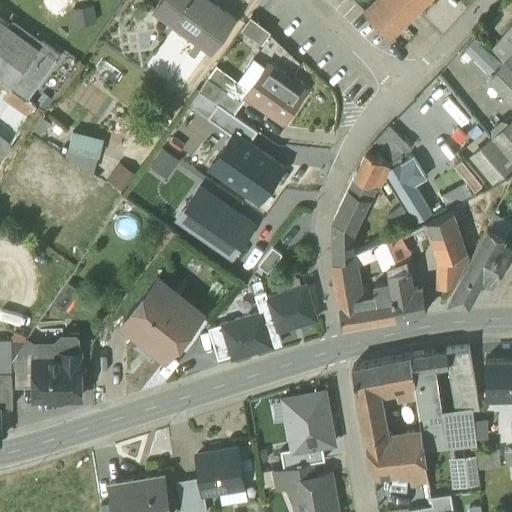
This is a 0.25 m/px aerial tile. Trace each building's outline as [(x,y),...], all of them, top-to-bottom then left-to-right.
[(235,16),(211,0),(162,0),(155,10),(194,38),(204,24),(221,36),(235,16)] [(418,7),(411,0),(372,0),(364,9),(391,36),(418,7)] [(75,25),(97,21),(94,5),(72,9),(75,25)] [(253,15),(244,27),(262,41),(271,29),(253,15)] [(8,24),(0,17),(0,79),(5,84),(11,88),(28,100),(61,54),(12,18),(8,24)] [(221,36),(204,24),(194,38),(211,50),(221,36)] [(511,31),(509,30),(492,49),(505,62),(511,53),(511,31)] [(500,63),(476,39),(465,50),(489,74),(500,63)] [(291,80),(268,62),(248,90),(270,106),(267,110),(283,122),(303,93),(289,83),(291,80)] [(511,68),(505,62),(489,79),(511,103),(511,68)] [(242,101),(208,78),(200,90),(219,103),(234,113),(242,101)] [(36,107),(11,88),(4,98),(29,116),(36,107)] [(233,134),(249,144),(259,130),(234,113),(219,103),(209,117),(233,134)] [(511,123),(494,139),(494,140),(511,160),(511,123)] [(405,141),(390,125),(378,139),(385,147),(384,150),(392,154),(405,141)] [(422,143),(405,126),(398,133),(415,150),(422,143)] [(67,158),(97,166),(105,136),(75,128),(67,158)] [(211,166),(260,199),(282,167),(249,144),(233,134),(211,166)] [(0,159),(11,144),(0,136),(0,159)] [(378,139),(366,151),(380,157),(384,150),(385,147),(378,139)] [(511,167),(511,160),(494,140),(494,139),(492,141),(491,141),(472,157),(493,183),(511,167)] [(405,141),(392,154),(396,160),(401,157),(411,148),(405,141)] [(167,176),(178,161),(163,150),(152,164),(167,176)] [(366,151),(350,186),(369,195),(374,185),(372,184),(376,176),(384,159),(380,157),(366,151)] [(390,164),(384,159),(376,176),(381,179),(382,176),(383,178),(384,175),(382,172),(402,160),(401,157),(396,160),(390,164)] [(413,157),(401,164),(414,185),(426,178),(413,157)] [(108,178),(123,189),(136,171),(121,161),(108,178)] [(401,164),(401,163),(387,172),(416,220),(430,212),(414,185),(401,164)] [(381,179),(376,176),(372,184),(374,185),(374,184),(378,187),(383,178),(382,176),(381,179)] [(450,204),(474,193),(468,182),(444,193),(450,204)] [(350,186),(334,220),(334,242),(335,262),(351,254),(352,232),(369,195),(350,186)] [(255,226),(200,187),(186,206),(197,214),(188,227),(232,257),(255,226)] [(453,209),(429,220),(432,233),(441,260),(468,253),(453,209)] [(488,224),(446,302),(470,305),(476,295),(475,295),(484,278),(495,283),(511,250),(511,243),(505,240),(508,234),(488,224)] [(378,242),(363,249),(368,261),(379,257),(382,265),(386,263),(387,266),(396,263),(386,238),(378,242)] [(282,254),(273,247),(259,266),(268,273),(282,254)] [(468,253),(441,260),(441,286),(456,282),(469,255),(468,253)] [(351,254),(335,262),(334,271),(353,267),(351,254)] [(396,263),(387,266),(389,281),(396,316),(428,309),(424,287),(413,289),(407,259),(396,263)] [(360,298),(357,284),(356,284),(353,267),(334,271),(334,272),(343,325),(396,316),(389,281),(375,283),(378,301),(365,303),(364,297),(360,298)] [(202,315),(157,279),(122,322),(167,357),(202,315)] [(278,331),(317,320),(306,285),(268,296),(266,291),(256,294),(262,312),(265,323),(275,320),(278,331)] [(232,359),(282,344),(278,331),(275,320),(265,323),(262,312),(222,324),(231,355),(232,359)] [(231,355),(222,324),(209,328),(218,360),(231,355)] [(11,337),(0,337),(0,372),(12,372),(12,359),(11,337)] [(469,346),(447,349),(449,363),(452,362),(462,422),(474,421),(473,410),(480,409),(469,346)] [(447,349),(411,355),(416,380),(415,380),(417,395),(420,414),(440,412),(444,411),(435,365),(449,363),(447,349)] [(34,351),(18,351),(12,359),(12,372),(12,385),(35,385),(34,358),(34,351)] [(62,358),(34,358),(35,385),(35,398),(80,398),(80,351),(62,352),(62,358)] [(411,355),(352,366),(366,439),(386,436),(378,395),(382,391),(390,389),(396,388),(395,384),(415,380),(416,380),(411,355)] [(511,360),(486,361),(487,395),(511,394),(511,360)] [(0,438),(1,438),(1,435),(0,409),(0,406),(12,406),(12,385),(12,372),(0,372),(0,438)] [(415,380),(395,384),(396,388),(390,389),(392,400),(417,395),(415,380)] [(283,398),(293,449),(293,451),(322,446),(335,444),(325,391),(283,398)] [(440,412),(420,414),(420,417),(421,427),(442,424),(440,412)] [(442,424),(421,427),(422,431),(424,451),(477,445),(474,421),(442,424)] [(386,436),(366,439),(373,476),(409,473),(427,471),(424,451),(422,431),(412,432),(386,436)] [(281,451),(284,468),(311,464),(325,461),(322,446),(293,451),(293,449),(281,451)] [(237,448),(197,455),(201,479),(203,492),(204,492),(243,486),(237,448)] [(500,452),(477,454),(479,470),(501,467),(500,452)] [(475,457),(465,459),(469,487),(479,485),(475,457)] [(449,460),(452,488),(465,486),(462,458),(449,460)] [(284,468),(275,470),(278,486),(292,484),(291,483),(314,479),(314,478),(311,464),(284,468)] [(427,471),(409,473),(411,483),(428,481),(427,471)] [(169,511),(164,475),(111,484),(114,503),(116,511),(118,511),(169,511)] [(314,479),(291,483),(292,484),(296,511),(335,511),(334,501),(332,501),(331,493),(332,493),(329,475),(314,478),(314,479)] [(201,479),(177,482),(182,511),(204,511),(207,511),(204,492),(203,492),(201,479)] [(453,511),(451,495),(431,498),(432,507),(433,511),(453,511)] [(116,511),(114,503),(101,505),(101,511),(118,511),(116,511)]
